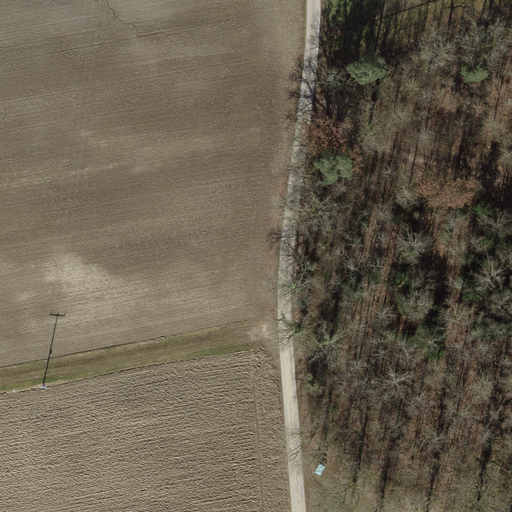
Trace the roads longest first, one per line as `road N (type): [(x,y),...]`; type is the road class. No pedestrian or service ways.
road 1 (residential): [(300,511),(286,269),(315,0)]
road 2 (track): [(0,382),(285,328)]
road 3 (track): [(511,176),(305,123)]
